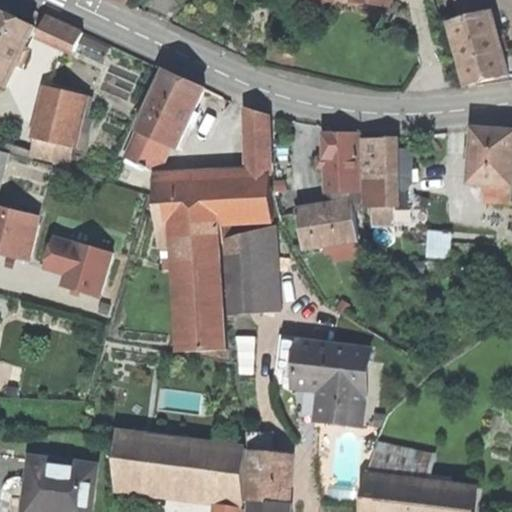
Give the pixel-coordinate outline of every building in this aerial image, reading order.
[(506,34),(500,36),(494,11),(484,14),(479,0),(459,0),(464,19),(453,22),(470,85),(510,75),(505,53),(511,52),(509,43),(506,34)] [(0,82),(8,87),(35,27),(0,11),(0,82)] [(39,34),(76,51),(83,35),(84,32),(48,16),(39,34)] [(110,48),(83,35),(76,51),(103,63),(110,48)] [(167,72),(140,132),(167,145),(178,150),(195,112),(205,90),(167,72)] [(51,87),(34,156),(70,165),(79,131),(91,134),(94,120),(82,117),(87,96),(51,87)] [(253,178),(271,178),(269,117),(250,109),(253,178)] [(486,184),(511,186),(511,132),(475,129),(473,157),(471,183),(486,184)] [(167,145),(140,132),(127,159),(155,172),(167,145)] [(326,135),(326,156),(326,170),(327,193),(331,193),(361,192),(360,134),(326,135)] [(374,207),(392,207),(392,191),(399,191),(407,191),(413,183),(413,173),(412,164),(408,164),(408,149),(398,149),(398,139),(366,140),(367,207),(374,207)] [(274,221),(271,178),(253,178),(155,183),(155,197),(158,246),(178,245),(180,275),(184,350),(226,348),(225,310),(221,243),(223,243),(222,224),(274,221)] [(511,204),(511,197),(511,186),(486,184),(485,196),(487,203),(511,204)] [(361,200),(361,192),(331,193),(332,208),(355,205),(354,200),(361,200)] [(355,205),(332,208),(317,210),(301,213),(302,221),(306,249),(324,246),(360,241),(355,205)] [(0,253),(28,261),(39,218),(0,207),(0,253)] [(392,226),(392,207),(374,207),(375,226),(392,226)] [(428,253),(451,256),(455,232),(432,229),(428,253)] [(76,245),(55,239),(46,269),(67,275),(65,281),(64,287),(101,298),(114,254),(77,243),(76,245)] [(274,240),(223,243),(221,243),(225,310),(277,308),(274,240)] [(275,380),(296,382),(301,343),(302,338),(280,335),(275,380)] [(322,422),(364,427),(372,361),(373,351),(335,347),(301,343),(296,382),(296,385),(316,387),(326,388),(322,422)] [(221,498),(246,501),(247,448),(119,432),(118,485),(221,498)] [(255,434),(253,454),(271,456),(273,434),(255,434)] [(248,500),(252,501),(288,504),(292,458),(271,456),(253,454),(248,500)] [(90,511),(96,469),(33,460),(26,511),(90,511)] [(479,511),(482,490),(432,483),(369,474),(363,511),(479,511)] [(245,511),(246,501),(221,498),(218,511),(245,511)] [(288,504),(252,501),(251,511),(290,511),(291,505),(288,504)]
